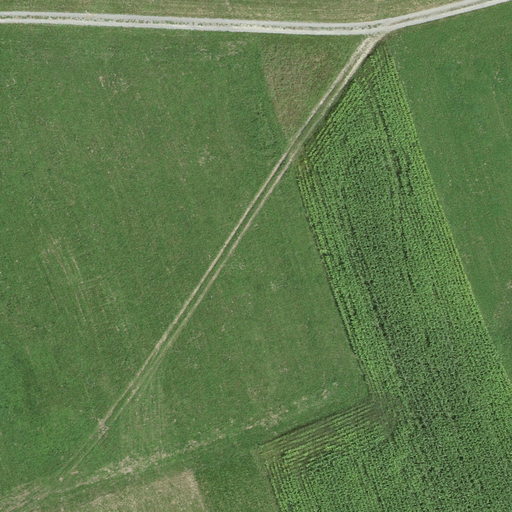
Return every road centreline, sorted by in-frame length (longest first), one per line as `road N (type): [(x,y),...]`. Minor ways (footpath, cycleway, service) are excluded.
road 1 (track): [(386,25),(165,340),(159,376),(177,418),(216,450)]
road 2 (track): [(500,0),(386,25),(0,20)]
